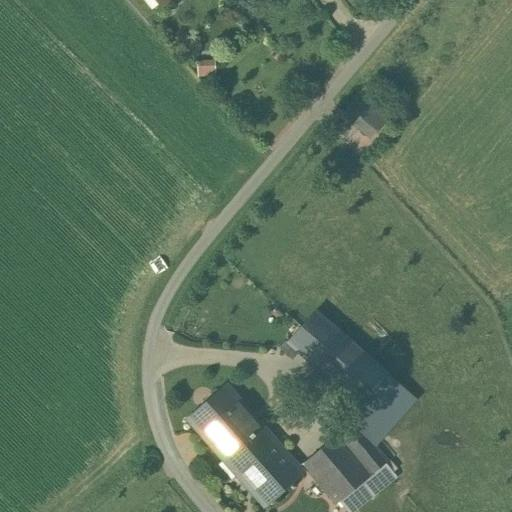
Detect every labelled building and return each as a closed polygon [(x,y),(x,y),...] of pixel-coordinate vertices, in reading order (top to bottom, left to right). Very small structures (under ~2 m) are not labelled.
[(387,116),(371,103),(363,112),(366,115),(357,126),(370,137),(387,116)] [(387,373),(315,310),(288,341),(360,404),(387,373)] [(418,400),(387,373),(360,404),(345,421),(350,426),(361,431),(376,448),(400,421),(418,400)] [(301,472),(226,387),(189,420),(264,505),(301,472)] [(361,431),(350,426),(338,435),(371,475),(372,474),(387,462),(376,448),(361,431)] [(338,435),(310,458),(303,464),(336,504),(339,501),(371,475),(338,435)] [(371,475),(339,501),(347,511),(351,511),(382,487),(372,474),(371,475)]
